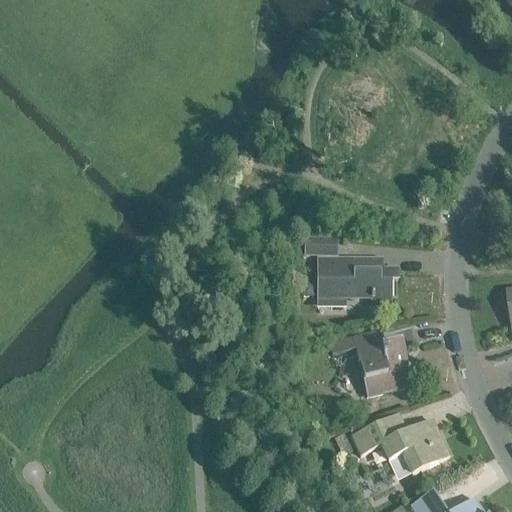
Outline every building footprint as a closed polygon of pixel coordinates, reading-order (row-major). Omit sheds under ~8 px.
[(304,258),(336,258),(336,241),(304,241),(304,258)] [(381,274),(381,262),(317,262),(317,300),(349,301),(349,296),(370,296),(370,300),(372,301),(372,308),(390,308),(390,283),(397,283),(397,272),(391,272),(391,274),(381,274)] [(313,288),(302,288),(302,298),(313,298),(313,288)] [(352,342),(356,357),(366,399),(407,390),(404,376),(400,377),(398,370),(402,369),(400,362),(402,362),(398,347),(381,351),(377,336),(352,342)] [(331,359),(345,355),(342,344),(328,347),(331,359)] [(432,423),(406,436),(398,418),(380,426),(379,426),(352,440),(360,460),(380,450),(387,466),(402,459),(411,478),(449,460),(432,423)] [(410,511),(480,511),(473,501),(457,511),(442,511),(432,495),(409,510),(410,511)]
